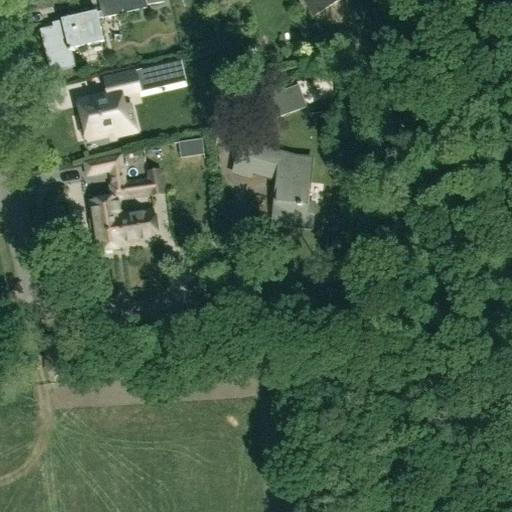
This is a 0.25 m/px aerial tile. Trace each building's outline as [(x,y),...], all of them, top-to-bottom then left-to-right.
[(103,42),(98,20),(148,9),(147,7),(165,2),(164,0),(97,0),(100,11),(62,20),(63,22),(53,25),(54,28),(41,31),(51,72),(74,67),(70,50),(103,42)] [(300,0),(313,19),(341,0),(300,0)] [(83,119),(77,121),(81,137),(87,136),(87,138),(112,132),(113,137),(135,132),(129,107),(124,108),(120,95),(138,90),(134,73),(105,80),(109,96),(79,103),(83,119)] [(243,137),(233,174),(250,179),(251,174),(277,181),(273,225),(311,228),(313,204),(307,204),(311,159),(295,157),(259,146),(260,142),(243,137)] [(116,202),(127,200),(124,182),(120,157),(83,163),(86,177),(109,173),(112,195),(89,198),(93,221),(90,221),(91,228),(94,227),(98,252),(125,247),(124,244),(119,217),(116,202)] [(124,182),(127,200),(166,194),(160,169),(147,172),(148,178),(124,182)] [(119,217),(124,244),(157,238),(152,211),(119,217)] [(45,339),(44,363),(45,370),(45,371),(46,372),(48,373),(49,373),(67,373),(68,372),(69,371),(69,370),(68,340),(68,337),(67,336),(66,335),(65,335),(47,336),(46,337),(45,338),(45,339)]
